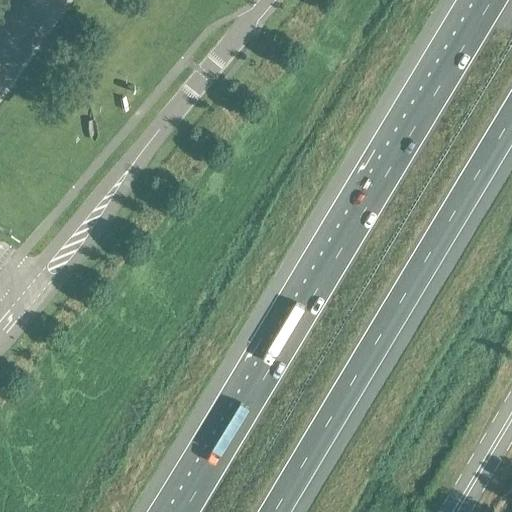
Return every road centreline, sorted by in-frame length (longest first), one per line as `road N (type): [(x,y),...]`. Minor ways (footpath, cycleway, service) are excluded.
road 1 (motorway): [(491,0),(183,511)]
road 2 (motorway): [(278,511),(511,125)]
road 3 (unclassified): [(41,285),(269,0)]
